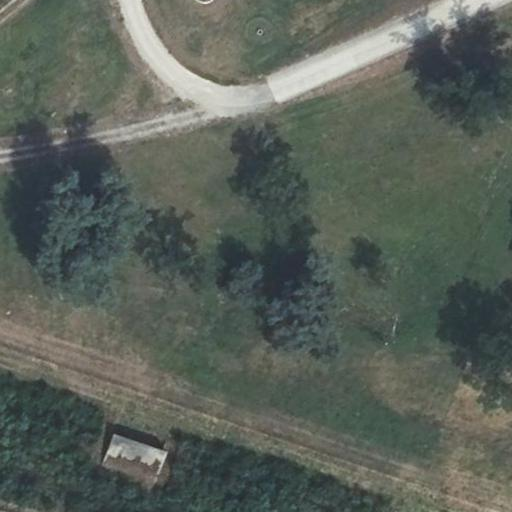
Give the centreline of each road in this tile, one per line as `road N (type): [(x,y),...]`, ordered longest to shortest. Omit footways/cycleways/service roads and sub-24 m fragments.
road 1 (track): [(127,0),(132,23),(179,88),(219,106),(472,0)]
road 2 (track): [(219,106),(68,146),(0,155)]
